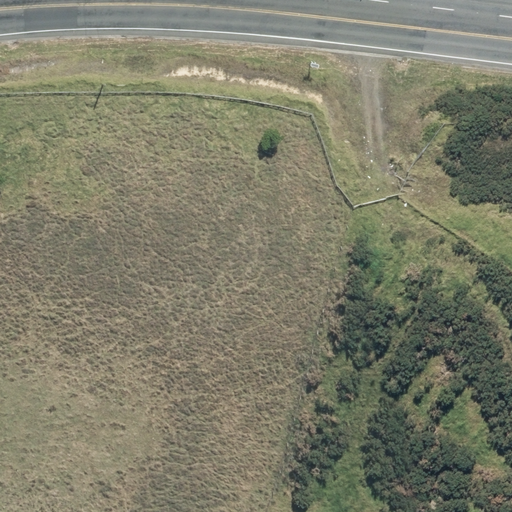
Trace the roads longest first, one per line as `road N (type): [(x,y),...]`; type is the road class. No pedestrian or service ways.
road 1 (secondary): [(511,27),(289,0)]
road 2 (track): [(372,9),(369,93),(379,180)]
